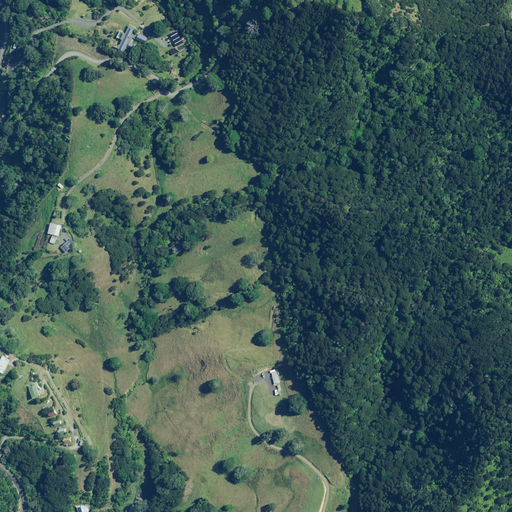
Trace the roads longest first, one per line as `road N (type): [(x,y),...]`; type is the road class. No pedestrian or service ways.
road 1 (track): [(254,384),(251,427),(326,481),(322,511)]
road 2 (tertiary): [(17,0),(0,152)]
